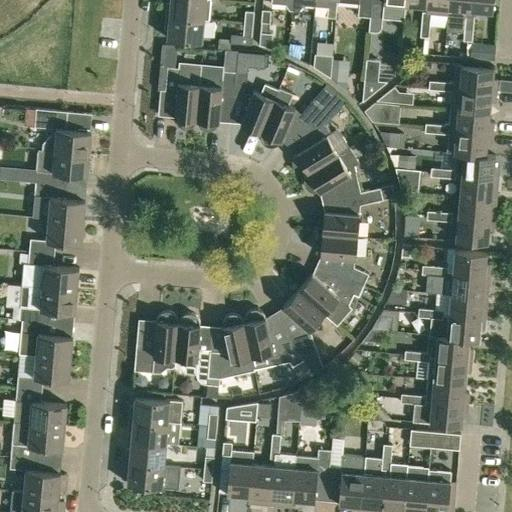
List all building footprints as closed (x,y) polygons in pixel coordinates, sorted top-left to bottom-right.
[(166,16),(204,19),(208,20),(210,0),(170,0),(170,2),(167,3),(166,16)] [(293,10),(293,0),(271,0),(271,1),(285,3),(289,9),(293,10)] [(293,0),(293,10),(299,10),(302,6),(315,7),(315,0),(293,0)] [(315,0),(315,7),(329,9),(328,18),(336,18),(337,0),(315,0)] [(370,17),(371,5),(371,0),(359,0),(358,16),(370,17)] [(405,0),(371,0),(371,5),(370,17),(369,30),(381,31),(383,18),(404,20),(406,4),(405,0)] [(449,0),(449,8),(448,14),(465,15),(470,15),(470,9),(471,0),(449,0)] [(471,0),(470,9),(470,15),(474,16),(478,12),(478,10),(492,11),(493,0),(471,0)] [(245,10),(244,23),(253,24),(254,11),(245,10)] [(270,10),(262,10),(260,44),(270,45),(271,22),(269,22),(270,10)] [(421,24),(430,25),(431,12),(423,11),(421,24)] [(465,15),(464,28),(473,28),(474,16),(470,15),(465,15)] [(204,19),(166,16),(164,29),(168,30),(167,38),(202,41),(204,19)] [(243,35),(252,36),(253,24),(244,23),(243,35)] [(429,37),(430,25),(421,24),(420,36),(429,37)] [(472,41),(473,28),(464,28),(463,40),(472,41)] [(286,37),(287,54),(300,53),(298,36),(286,37)] [(471,43),(470,57),(494,60),(495,46),(471,43)] [(314,55),(314,66),(331,78),(333,56),(314,55)] [(166,77),(165,91),(177,92),(175,116),(175,117),(175,119),(176,122),(177,124),(178,125),(180,127),(182,128),(184,128),(187,128),(189,128),(191,127),(193,125),(194,123),(195,121),(195,119),(197,119),(200,84),(202,66),(179,63),(178,68),(167,67),(166,77)] [(454,82),(454,87),(460,87),(496,90),(497,79),(493,78),(494,68),(462,65),(456,64),(454,82)] [(347,91),(349,67),(333,65),(332,78),(347,91)] [(200,84),(197,119),(198,119),(198,122),(199,124),(200,126),(201,127),(203,129),(205,130),(207,130),(209,130),(212,130),(214,129),(215,127),(217,125),(218,123),(218,121),(219,121),(221,96),(233,97),(234,83),(235,71),(223,70),(223,68),(202,66),(200,84)] [(234,83),(233,97),(245,98),(246,93),(246,84),(248,72),(235,71),(234,83)] [(362,100),(386,81),(364,78),(362,100)] [(429,80),(429,89),(441,90),(442,81),(429,80)] [(442,81),(441,90),(454,91),(454,87),(454,82),(442,81)] [(261,131),(275,99),(279,89),(265,84),(261,93),(254,90),(241,123),(261,131)] [(394,86),(376,101),(413,104),(414,93),(399,92),(394,86)] [(454,91),(452,108),(458,109),(490,111),(491,101),(495,102),(496,90),(460,87),(454,87),(454,91)] [(282,140),(282,139),(295,107),(289,105),(293,94),(279,88),(279,89),(275,99),(261,131),(261,132),(261,133),(261,135),(260,137),(261,138),(261,140),(262,141),(263,143),(264,144),(266,145),(267,146),(269,146),(271,146),(272,146),(274,146),(276,145),(277,144),(278,143),(280,142),(280,141),(281,140),(282,140)] [(323,107),(315,116),(306,127),(315,135),(318,140),(297,153),(297,154),(295,155),(294,157),(293,159),(292,161),(292,163),(293,165),(294,167),(295,169),(297,170),(299,172),(301,172),(303,172),(306,172),(308,171),(308,172),(338,154),(327,135),(330,133),(324,124),(332,115),(345,99),(337,91),(323,107)] [(296,119),(306,127),(315,116),(323,107),(313,99),(296,119)] [(401,103),(391,103),(375,101),(364,111),(370,119),(372,123),(398,125),(401,103)] [(42,149),(89,153),(91,131),(66,129),(67,111),(36,108),(34,126),(52,127),(51,135),(50,135),(43,143),(42,149)] [(451,125),(450,130),(492,133),(493,122),(489,121),(490,111),(458,109),(452,108),(451,125)] [(425,132),(437,133),(438,124),(426,123),(425,132)] [(438,124),(437,133),(450,134),(450,130),(451,125),(438,124)] [(450,134),(448,152),(458,153),(464,153),(486,154),(487,144),(491,145),(492,133),(450,130),(450,134)] [(345,185),(347,195),(361,192),(356,170),(352,164),(358,160),(350,147),(338,154),(308,172),(309,173),(307,174),(306,176),(305,178),(304,180),(304,182),(305,185),(306,187),(307,189),(309,190),(311,191),(313,192),(315,192),(317,191),(319,190),(320,191),(341,178),(345,185)] [(42,149),(42,153),(48,163),(41,165),(40,170),(36,170),(35,182),(61,185),(62,173),(87,175),(89,153),(42,149)] [(399,156),(391,155),(395,167),(415,169),(416,153),(399,151),(399,156)] [(456,169),(456,174),(462,174),(498,178),(499,166),(494,166),(495,155),(486,154),(464,153),(458,153),(456,169)] [(430,176),(443,177),(444,168),(431,167),(430,176)] [(444,168),(443,177),(455,178),(456,174),(456,169),(444,168)] [(460,196),(496,199),(498,178),(462,174),(460,196)] [(418,192),(419,177),(397,175),(401,191),(418,192)] [(60,196),(61,185),(35,182),(34,195),(50,196),(48,218),(83,221),(85,199),(60,196)] [(380,187),(361,192),(347,195),(350,207),(383,199),(380,187)] [(494,221),(496,199),(460,196),(458,217),(494,221)] [(359,214),(352,213),(324,210),(322,233),(357,236),(359,214)] [(439,220),(440,211),(427,210),(426,219),(439,220)] [(440,211),(439,220),(451,221),(452,217),(452,212),(440,211)] [(452,217),(451,221),(454,225),(457,225),(456,240),(487,242),(488,232),(493,232),(494,221),(458,217),(452,217)] [(83,221),(48,218),(46,240),(30,238),(29,251),(55,253),(56,241),(81,243),(83,221)] [(355,258),(357,236),(322,233),(320,255),(348,257),(340,274),(364,285),(369,273),(353,266),(354,258),(355,258)] [(409,256),(410,244),(402,243),(401,255),(409,256)] [(453,272),(489,275),(490,264),(486,263),(487,252),(455,249),(453,272)] [(54,265),(55,253),(29,251),(28,263),(25,263),(22,285),(77,290),(79,267),(54,265)] [(422,273),(434,274),(435,266),(422,265),(422,273)] [(447,267),(435,266),(434,274),(447,276),(447,267)] [(487,296),(489,275),(453,272),(451,293),(487,296)] [(313,273),(312,273),(298,290),(324,313),(336,324),(350,308),(348,306),(353,294),(359,296),(364,285),(340,274),(335,285),(331,290),(313,273)] [(75,311),(77,290),(22,285),(20,306),(19,319),(23,319),(49,321),(50,309),(75,311)] [(298,290),(283,306),(303,324),(298,327),(288,334),(302,359),(311,373),(322,367),(323,366),(309,330),(311,328),(323,313),(324,313),(298,290)] [(451,293),(449,315),(485,318),(487,296),(451,293)] [(245,321),(244,321),(251,355),(254,367),(264,365),(267,359),(266,352),(273,351),(271,343),(266,317),(266,316),(265,316),(265,315),(264,313),(264,312),(263,311),(261,310),(260,309),(259,309),(258,309),(257,308),(256,308),(255,308),(254,308),(253,308),(252,309),(251,309),(250,309),(249,310),(248,311),(247,312),(246,313),(245,315),(245,316),(245,317),(244,318),(244,320),(245,321)] [(418,316),(430,317),(431,309),(418,308),(418,316)] [(484,330),(485,318),(449,315),(443,314),(444,310),(434,309),(431,309),(430,317),(428,334),(431,334),(447,336),(469,338),(479,339),(480,329),(484,330)] [(137,344),(134,370),(160,372),(167,367),(173,368),(173,366),(174,366),(175,357),(178,322),(178,320),(177,318),(177,317),(176,315),(175,314),(174,313),(173,312),(171,311),(169,311),(168,310),(166,310),(164,311),(163,311),(161,312),(160,313),(159,314),(158,316),(157,317),(157,319),(157,320),(156,320),(154,346),(142,344),(137,344)] [(174,366),(174,368),(180,368),(184,373),(194,373),(194,372),(195,372),(195,374),(196,376),(198,380),(201,382),(203,384),(207,384),(208,364),(209,364),(210,350),(198,349),(200,324),(200,322),(200,320),(199,319),(198,317),(197,316),(196,315),(195,314),(193,313),(192,312),(190,312),(188,312),(187,313),(185,313),(184,314),(182,315),(181,316),(180,318),(179,319),(179,321),(179,322),(178,322),(175,357),(174,366)] [(208,364),(207,384),(219,385),(220,376),(254,369),(254,367),(251,355),(244,321),(243,321),(243,320),(243,319),(242,318),(242,317),(241,316),(239,315),(238,314),(237,314),(236,313),(235,313),(234,313),(233,313),(232,313),(231,313),(230,313),(229,314),(228,314),(227,314),(227,315),(226,316),(225,316),(224,317),(224,318),(223,319),(223,320),(223,321),(223,322),(223,323),(223,324),(223,326),(222,326),(228,350),(228,352),(210,350),(209,364),(208,364)] [(380,315),(371,329),(378,330),(391,330),(392,316),(380,315)] [(71,358),(72,342),(73,335),(47,333),(49,321),(23,319),(22,331),(38,333),(36,355),(71,358)] [(377,341),(378,330),(371,329),(370,331),(362,340),(377,341)] [(288,334),(277,340),(282,349),(284,352),(292,366),(302,359),(288,334)] [(430,352),(418,351),(417,360),(429,361),(430,357),(472,360),(473,349),(468,349),(469,338),(447,336),(431,334),(430,352)] [(404,359),(417,360),(418,351),(405,350),(404,359)] [(69,380),(71,358),(36,355),(34,376),(18,375),(17,387),(42,389),(44,377),(69,380)] [(471,372),(472,360),(430,357),(429,361),(428,378),(465,381),(466,371),(471,372)] [(426,400),(468,403),(469,392),(464,392),(465,381),(428,378),(426,395),(414,394),(413,403),(414,403),(426,404),(426,400)] [(41,401),(42,389),(17,387),(14,421),(65,426),(67,404),(41,401)] [(354,389),(340,389),(339,405),(353,406),(354,389)] [(413,403),(414,394),(401,393),(400,402),(413,403)] [(129,418),(168,421),(180,422),(182,400),(135,396),(134,405),(130,405),(129,418)] [(414,403),(413,421),(461,425),(462,414),(467,415),(468,403),(426,400),(426,404),(414,403)] [(225,418),(234,419),(235,405),(226,407),(225,418)] [(209,413),(208,425),(217,426),(218,413),(209,413)] [(131,440),(166,443),(168,421),(129,418),(128,431),(132,432),(131,440)] [(65,426),(14,421),(12,443),(11,455),(36,458),(37,446),(63,448),(65,426)] [(208,425),(207,437),(216,438),(217,426),(208,425)] [(386,426),(386,443),(402,443),(402,426),(386,426)] [(410,443),(431,445),(433,429),(411,427),(410,443)] [(459,448),(461,432),(433,429),(431,445),(459,448)] [(271,446),(280,447),(281,434),(272,433),(271,446)] [(127,448),(126,461),(164,464),(166,443),(131,440),(130,448),(127,448)] [(227,492),(249,494),(252,463),(253,451),(231,449),(232,442),(223,441),(219,490),(227,491),(227,492)] [(383,443),(382,456),(391,457),(392,444),(383,443)] [(293,498),(292,498),(296,467),(295,467),(296,455),(279,453),(280,447),(271,446),(270,458),(274,459),(274,465),(271,496),(270,496),(269,504),(292,506),(293,498)] [(316,478),(328,479),(330,465),(331,449),(318,448),(317,457),(296,455),(295,467),(296,467),(292,498),(293,498),(315,500),(316,478)] [(10,468),(26,469),(24,491),(59,494),(59,488),(65,488),(67,474),(61,473),(61,472),(35,470),(36,458),(11,455),(10,468)] [(207,456),(206,471),(214,471),(215,456),(207,456)] [(360,509),(365,458),(343,456),(342,466),(330,465),(328,479),(340,480),(338,502),(349,503),(349,508),(360,509)] [(382,511),(385,475),(386,469),(381,468),(382,457),(365,456),(365,458),(360,509),(382,511)] [(386,469),(385,475),(382,511),(393,511),(403,511),(408,465),(408,464),(391,462),(391,457),(382,456),(382,457),(381,468),(386,469)] [(162,486),(164,464),(126,461),(124,474),(128,475),(127,483),(162,486)] [(269,504),(270,496),(271,496),(274,465),(252,463),(249,494),(248,502),(269,504)] [(403,511),(425,511),(429,469),(429,467),(408,465),(403,511)] [(447,511),(451,471),(429,469),(425,511),(436,511),(437,511),(447,511)] [(214,471),(206,471),(205,480),(211,481),(213,481),(214,471)] [(63,511),(64,501),(58,500),(59,494),(24,491),(11,490),(9,511),(0,510),(0,511),(63,511)]
